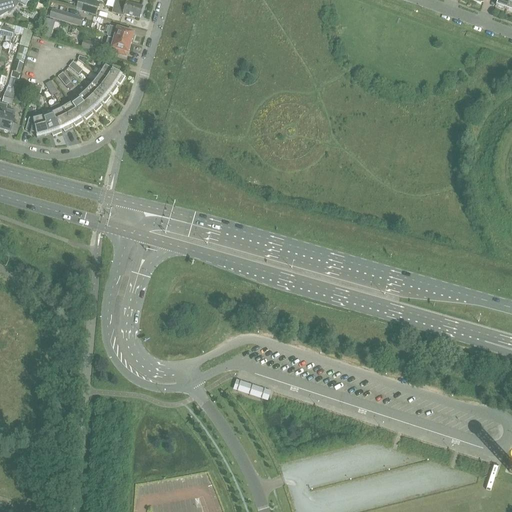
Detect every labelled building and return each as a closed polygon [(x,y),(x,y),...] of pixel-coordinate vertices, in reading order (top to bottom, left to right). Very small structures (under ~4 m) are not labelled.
[(4,0),(2,3),(1,2),(0,2),(0,17),(8,13),(9,15),(19,4),(25,7),(28,0),(4,0)] [(76,8),(75,11),(95,17),(99,3),(90,0),(73,0),(72,7),(76,8)] [(506,10),(509,0),(497,0),(495,6),(506,10)] [(122,16),(123,15),(139,19),(142,7),(127,3),(127,2),(122,1),(119,11),(118,11),(117,14),(122,16)] [(48,19),(81,28),(83,18),(51,9),(48,19)] [(108,36),(107,39),(129,46),(131,40),(133,40),(133,36),(133,35),(133,34),(110,27),(107,36),(108,36)] [(4,28),(2,35),(12,38),(14,30),(4,28)] [(127,53),(129,46),(107,39),(105,46),(108,47),(107,52),(125,57),(126,52),(127,53)] [(80,49),(97,54),(100,45),(83,40),(80,49)] [(85,66),(87,59),(79,57),(78,61),(85,66)] [(15,61),(12,71),(20,74),(23,64),(15,61)] [(69,67),(73,71),(78,67),(73,62),(69,67)] [(82,71),(78,67),(73,71),(78,75),(82,71)] [(115,87),(117,84),(120,86),(125,78),(122,76),(116,73),(118,70),(120,70),(120,69),(112,67),(112,68),(111,70),(105,67),(99,76),(115,87)] [(67,78),(63,73),(58,77),(62,82),(67,78)] [(99,76),(93,84),(108,96),(110,94),(112,96),(118,88),(115,87),(99,76)] [(7,87),(2,103),(12,105),(14,95),(13,95),(16,85),(14,84),(15,78),(10,77),(7,87)] [(71,83),(67,78),(62,82),(66,87),(71,83)] [(54,87),(51,82),(45,85),(48,90),(54,87)] [(93,84),(86,91),(100,105),(102,103),(104,105),(110,98),(108,96),(93,84)] [(57,93),(54,87),(48,90),(51,96),(57,93)] [(100,105),(86,91),(79,98),(91,113),(93,111),(95,114),(102,107),(100,105)] [(79,98),(70,104),(81,120),(83,119),(85,122),(93,116),(91,113),(79,98)] [(62,109),(71,126),(73,125),(75,128),(83,123),(81,120),(70,104),(62,109)] [(60,132),(62,130),(64,133),(72,129),(71,126),(62,109),(53,114),(60,132)] [(13,112),(6,110),(0,130),(4,132),(4,133),(7,134),(8,133),(16,135),(19,126),(12,124),(14,118),(11,118),(13,112)] [(49,136),(51,135),(52,138),(61,135),(60,132),(53,114),(43,117),(49,136)] [(49,136),(43,117),(33,120),(29,118),(25,131),(30,133),(30,134),(31,133),(36,134),(37,139),(49,136)] [(240,392),(243,382),(238,380),(234,391),(240,392)] [(271,392),(265,390),(261,399),(268,402),(271,392)]
